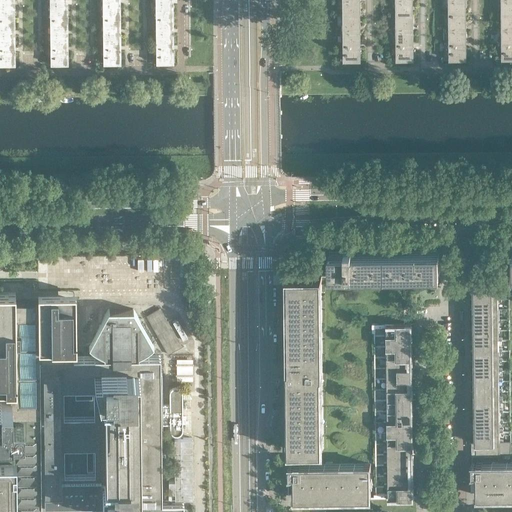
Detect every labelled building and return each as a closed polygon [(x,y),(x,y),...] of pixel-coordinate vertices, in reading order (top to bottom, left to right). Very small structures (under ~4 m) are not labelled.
[(0,0),(0,17),(14,17),(13,0),(0,0)] [(67,17),(66,0),(49,0),(50,17),(67,17)] [(119,16),(119,0),(102,0),(102,16),(119,16)] [(172,16),(171,0),(155,0),(155,16),(172,16)] [(360,14),(359,0),(343,0),(343,15),(360,14)] [(413,14),(412,0),(395,0),(396,14),(413,14)] [(466,13),(465,0),(448,0),(449,13),(466,13)] [(511,12),(511,0),(501,0),(502,13),(511,12)] [(511,42),(511,12),(502,13),(502,42),(511,42)] [(466,43),(466,25),(466,13),(449,13),(449,43),(466,43)] [(360,44),(360,27),(360,14),(343,15),(343,44),(360,44)] [(413,43),(413,26),(413,14),(396,14),(396,43),(413,43)] [(120,46),(119,29),(119,16),(102,16),(103,46),(120,46)] [(172,45),(172,28),(172,16),(155,16),(156,45),(172,45)] [(0,47),(14,47),(14,30),(14,17),(0,17),(0,47)] [(67,46),(67,30),(67,17),(50,17),(50,46),(67,46)] [(511,57),(511,42),(502,42),(502,58),(511,57)] [(413,59),(413,48),(413,43),(396,43),(396,59),(413,59)] [(466,59),(466,46),(466,43),(449,43),(449,59),(466,59)] [(360,60),(360,48),(360,44),(343,44),(344,60),(360,60)] [(173,62),(172,50),(172,45),(156,45),(156,62),(173,62)] [(67,63),(67,51),(67,46),(50,46),(50,63),(67,63)] [(120,62),(120,50),(120,46),(103,46),(103,62),(120,62)] [(0,63),(14,63),(14,51),(14,47),(0,47),(0,63)] [(439,273),(439,252),(362,253),(361,246),(352,246),(352,245),(345,245),(345,253),(329,253),(330,274),(439,273)] [(202,266),(198,258),(194,261),(198,268),(202,266)] [(497,278),(474,278),(474,279),(476,285),(476,288),(476,289),(497,288),(497,280),(501,280),(501,278),(497,278)] [(169,500),(162,500),(161,457),(161,453),(161,423),(169,423),(170,428),(170,429),(170,430),(171,431),(171,432),(172,433),(174,434),(175,434),(177,434),(178,434),(179,433),(180,433),(181,432),(182,431),(182,430),(183,429),(183,428),(182,392),(182,391),(182,390),(182,389),(181,389),(181,388),(180,387),(178,386),(177,386),(176,385),(175,385),(174,386),(172,386),(171,387),(170,388),(170,389),(169,390),(169,391),(169,392),(169,404),(160,404),(160,355),(139,356),(138,354),(140,353),(143,351),(146,350),(149,348),(152,345),(153,344),(133,308),(132,308),(132,309),(109,309),(108,309),(89,345),(90,346),(93,348),(96,350),(99,352),(102,353),(104,354),(104,356),(73,356),(73,344),(76,344),(75,288),(38,288),(38,297),(15,297),(15,288),(0,288),(0,511),(183,511),(183,500),(171,500),(169,500)] [(501,291),(501,288),(497,288),(476,289),(476,288),(474,288),(474,289),(476,295),(476,298),(476,299),(497,299),(497,291),(501,291)] [(501,301),(501,299),(497,299),(476,299),(476,298),(474,298),(474,299),(476,305),(476,308),(476,309),(497,309),(497,301),(501,301)] [(160,307),(146,315),(167,354),(171,352),(182,346),(167,320),(160,307)] [(501,311),(501,309),(497,309),(476,309),(476,308),(474,308),(474,310),(476,315),(476,319),(497,319),(497,311),(501,311)] [(502,322),(501,319),(497,319),(476,319),(474,319),(475,320),(476,326),(476,329),(476,330),(498,329),(497,322),(502,322)] [(183,340),(187,337),(177,320),(173,322),(183,340)] [(289,366),(290,498),(384,497),(388,497),(409,497),(407,324),(386,324),(382,324),(372,324),(373,425),(323,426),(323,365),(322,365),(319,365),(289,366)] [(498,337),(498,329),(476,330),(476,334),(475,339),(475,341),(476,341),(476,340),(498,340),(502,340),(502,337),(498,337)] [(498,347),(498,340),(476,340),(476,341),(476,344),(475,350),(475,351),(476,351),(476,350),(498,350),(502,350),(502,347),(498,347)] [(498,358),(498,350),(476,350),(476,351),(476,354),(475,360),(475,361),(476,361),(476,360),(498,360),(502,360),(502,358),(498,358)] [(498,368),(498,360),(476,360),(476,361),(476,364),(475,370),(475,371),(476,371),(498,370),(502,370),(502,368),(498,368)] [(498,378),(498,370),(476,371),(476,374),(475,380),(475,381),(477,381),(498,381),(502,381),(502,378),(498,378)] [(498,388),(498,381),(477,381),(477,385),(475,390),(475,392),(477,392),(477,391),(498,391),(502,391),(502,388),(498,388)] [(498,398),(498,391),(477,391),(477,392),(477,395),(475,400),(475,402),(477,402),(477,401),(498,401),(502,401),(502,398),(498,398)] [(498,409),(498,401),(477,401),(477,402),(477,405),(476,411),(475,412),(477,412),(477,411),(498,411),(503,411),(502,408),(498,409)] [(499,419),(498,411),(477,411),(477,412),(477,415),(476,421),(475,422),(477,422),(499,421),(503,421),(503,419),(499,419)] [(511,420),(471,421),(471,496),(511,495),(511,420)] [(174,452),(161,453),(161,457),(174,457),(174,479),(168,480),(168,492),(169,500),(171,500),(171,492),(174,491),(175,497),(193,497),(192,437),(174,437),(174,450),(174,452)]
